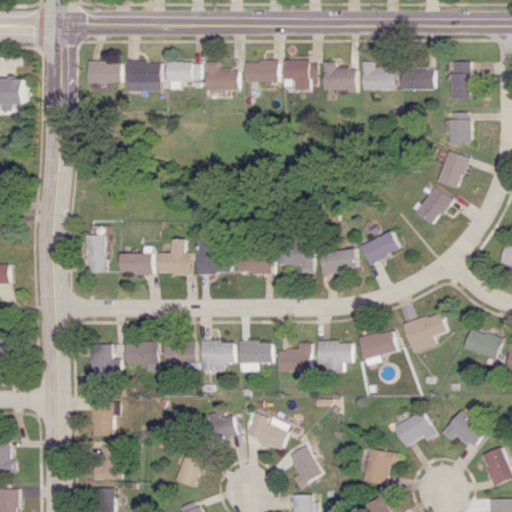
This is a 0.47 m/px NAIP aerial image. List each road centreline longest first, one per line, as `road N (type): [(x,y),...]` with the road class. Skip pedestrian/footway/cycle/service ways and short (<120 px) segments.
road 1 (residential): [(59,309),(332,308),(386,299),(418,280),(449,260),(492,197),(506,143),(509,20)]
road 2 (tertiary): [(57,24),(55,511)]
road 3 (tertiary): [(511,20),(57,24)]
